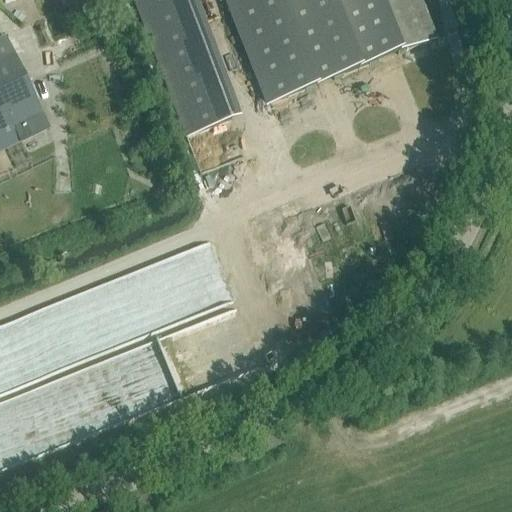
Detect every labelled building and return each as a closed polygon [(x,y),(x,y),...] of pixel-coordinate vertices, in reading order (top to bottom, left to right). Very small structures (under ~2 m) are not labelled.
[(231,123),(184,0),(140,0),(135,2),(186,139),(231,123)] [(418,0),(227,0),(270,106),(435,41),(418,0)] [(0,151),(19,143),(14,131),(42,117),(5,39),(0,41),(0,151)] [(165,178),(154,195),(163,201),(175,184),(165,178)] [(416,211),(386,221),(395,251),(425,241),(416,211)]
